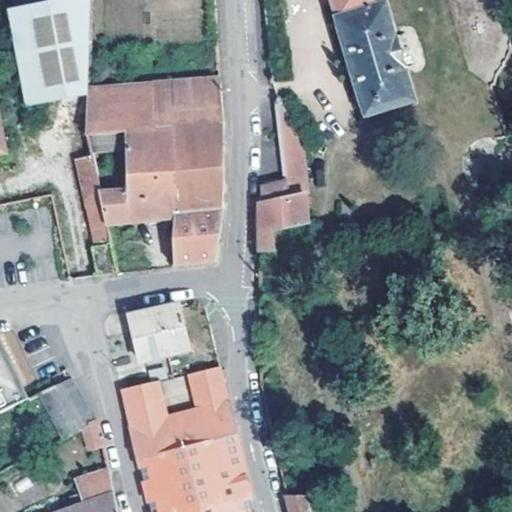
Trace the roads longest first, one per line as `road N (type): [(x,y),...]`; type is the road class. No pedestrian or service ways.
road 1 (residential): [(236,0),(232,282)]
road 2 (residential): [(270,511),(237,374),(232,282)]
road 3 (residential): [(82,293),(139,511)]
road 4 (residential): [(82,293),(232,282)]
